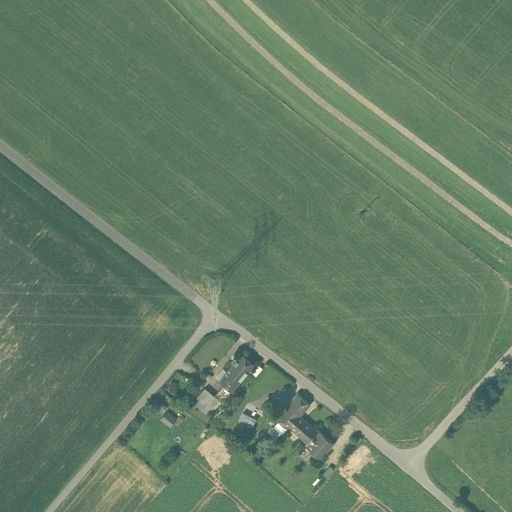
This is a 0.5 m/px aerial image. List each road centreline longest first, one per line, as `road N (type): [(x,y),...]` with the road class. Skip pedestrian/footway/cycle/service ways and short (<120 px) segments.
road 1 (unclassified): [(216,315),(0,143)]
road 2 (unclassified): [(48,511),(216,315)]
road 3 (unclassified): [(407,466),(216,315)]
road 4 (unclassified): [(511,351),(407,466)]
